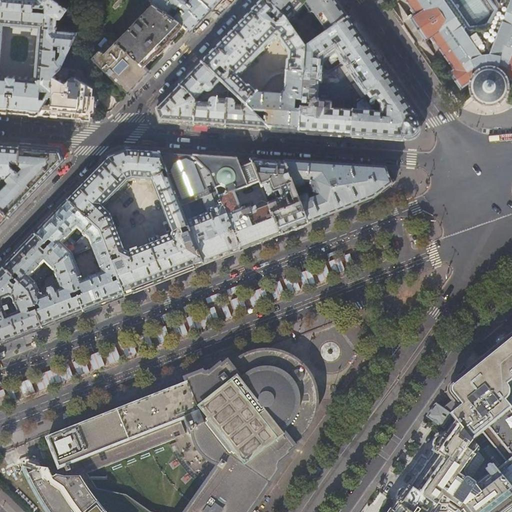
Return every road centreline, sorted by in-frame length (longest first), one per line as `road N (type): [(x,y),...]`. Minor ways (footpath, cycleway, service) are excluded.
road 1 (secondary): [(472,188),(0,373)]
road 2 (residential): [(476,167),(107,135)]
road 3 (secondary): [(0,424),(341,290)]
road 4 (residential): [(359,0),(480,161)]
road 5 (residential): [(107,135),(239,0)]
road 6 (primary): [(301,511),(405,369)]
road 7 (secondary): [(341,290),(491,228)]
road 8 (residential): [(107,135),(0,246)]
